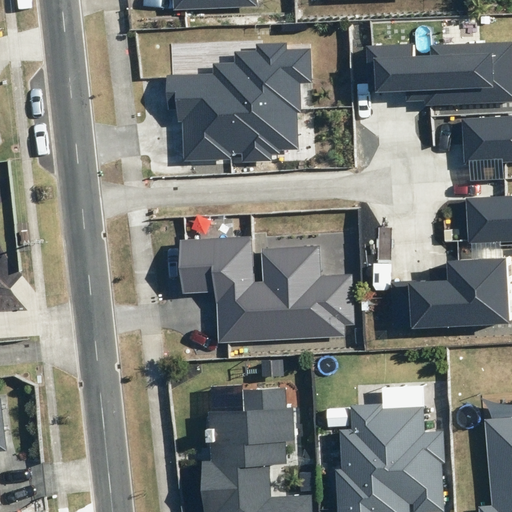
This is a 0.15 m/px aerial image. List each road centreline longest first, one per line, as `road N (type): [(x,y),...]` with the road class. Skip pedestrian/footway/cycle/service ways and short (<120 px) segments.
road 1 (residential): [(61,0),(96,349)]
road 2 (residential): [(96,349),(114,511)]
